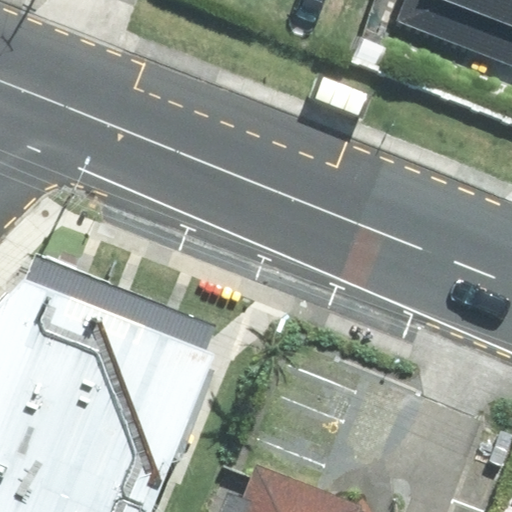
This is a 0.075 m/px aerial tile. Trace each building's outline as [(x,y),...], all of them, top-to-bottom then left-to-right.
[(511,0),(390,0),(382,23),(511,71),(511,0)] [(363,85),(318,68),(310,91),(355,107),(363,85)] [(0,511),(142,511),(197,372),(11,299),(0,310),(0,511)] [(389,511),(392,504),(262,454),(239,511),(389,511)] [(492,511),(461,499),(455,511),(492,511)]
